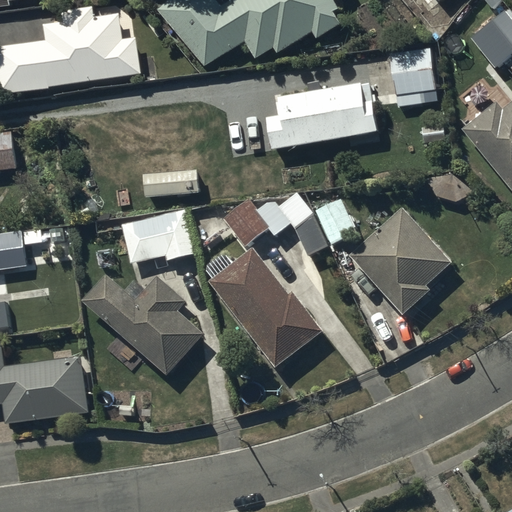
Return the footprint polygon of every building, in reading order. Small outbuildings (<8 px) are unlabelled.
[(0,0),(0,14),(11,13),(10,8),(73,0),(0,0)] [(347,0),(241,0),(222,12),(212,0),(177,0),(157,15),(206,73),(246,47),(256,64),(274,53),(278,59),(314,37),(318,44),(342,29),(335,18),(339,16),(334,8),(347,0)] [(418,0),(429,13),(439,5),(440,8),(449,0),(418,0)] [(46,47),(0,52),(0,87),(2,103),(50,97),(50,94),(142,80),(137,43),(122,45),(119,21),(95,24),(93,12),(63,16),(64,27),(44,29),(46,47)] [(511,21),(507,15),(472,43),(497,74),(511,62),(511,21)] [(434,53),(391,58),(395,100),(397,99),(399,111),(423,109),(421,97),(438,95),(434,53)] [(268,124),(273,157),(379,140),(374,110),(379,109),(377,100),(373,101),(371,88),(279,102),(282,122),(268,124)] [(495,107),(462,135),(511,196),(511,109),(503,117),(495,107)] [(12,137),(0,138),(0,177),(17,176),(12,137)] [(250,205),(225,225),(247,253),(270,236),(275,243),(292,230),(309,263),(331,252),(315,217),(298,197),(281,213),(273,204),(258,216),(250,205)] [(342,203),(316,215),(332,250),(359,238),(342,203)] [(403,214),(350,262),(403,322),(431,297),(427,293),(454,269),(403,214)] [(188,215),(122,230),(131,271),(166,263),(167,266),(198,259),(188,215)] [(23,236),(0,239),(0,275),(28,271),(23,236)] [(230,260),(224,260),(208,272),(207,277),(213,285),(210,288),(277,374),(324,337),(293,298),(290,301),(254,255),(236,268),(230,260)] [(108,280),(84,309),(168,382),(205,340),(179,317),(187,308),(158,282),(149,293),(138,284),(127,297),(108,280)] [(0,336),(15,335),(11,307),(0,308),(0,336)] [(0,410),(4,410),(7,430),(90,418),(82,361),(5,372),(2,345),(0,344),(0,410)]
